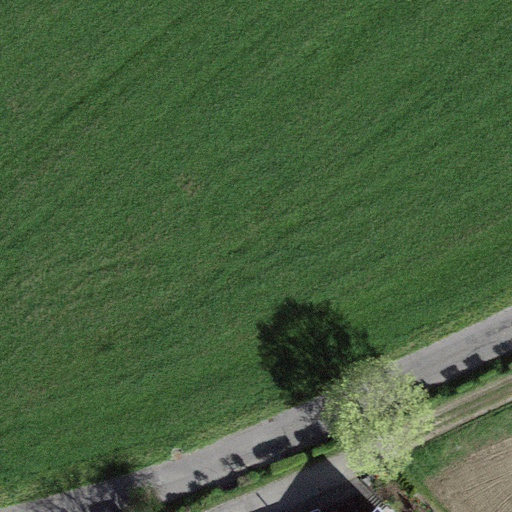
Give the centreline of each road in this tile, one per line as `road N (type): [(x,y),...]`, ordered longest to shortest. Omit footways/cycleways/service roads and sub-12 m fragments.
road 1 (residential): [(205,461),(511,334)]
road 2 (residential): [(52,511),(205,461)]
